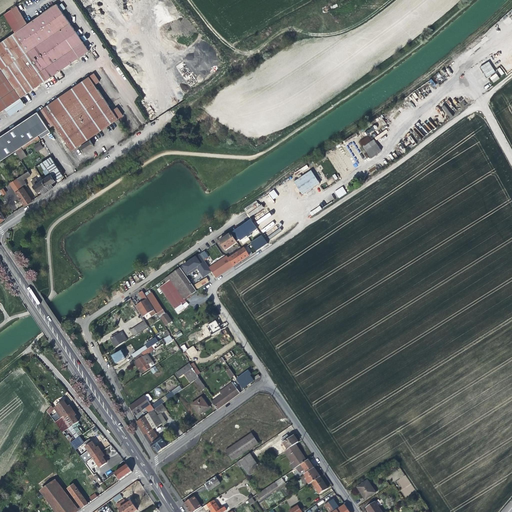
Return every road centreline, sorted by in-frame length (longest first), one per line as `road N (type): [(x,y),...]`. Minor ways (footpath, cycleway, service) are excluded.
road 1 (residential): [(243,214),(83,322),(154,461)]
road 2 (track): [(274,245),(395,171),(511,79)]
road 3 (track): [(473,0),(405,58),(261,156)]
road 4 (secondary): [(144,468),(0,250)]
road 5 (residential): [(274,245),(207,289),(268,379)]
road 6 (residential): [(0,232),(156,128)]
road 7 (track): [(231,77),(296,35),(310,31),(333,44),(386,0)]
road 8 (residential): [(268,379),(356,511)]
road 9 (residential): [(154,461),(268,379)]
